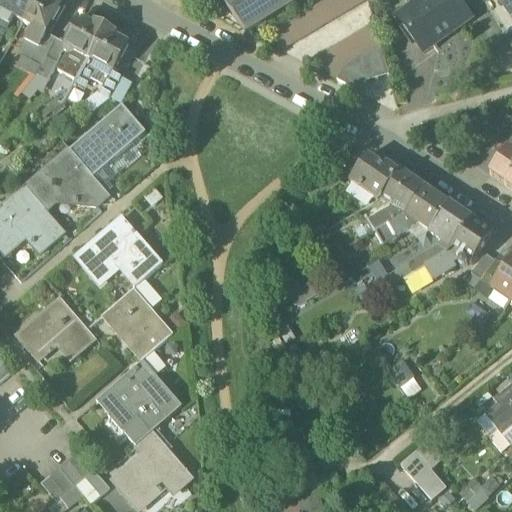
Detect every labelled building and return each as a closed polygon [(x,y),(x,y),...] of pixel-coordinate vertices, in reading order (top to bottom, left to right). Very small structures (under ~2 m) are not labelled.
[(0,9),(0,12),(1,13),(15,21),(23,25),(36,0),(5,0),(2,6),(0,9)] [(36,0),(23,25),(33,30),(47,38),(49,39),(65,9),(49,0),(36,0)] [(245,35),(300,0),(222,0),(219,2),(245,35)] [(331,0),(273,35),(283,52),(363,5),(359,0),(331,0)] [(383,0),(367,0),(370,8),(385,4),(383,0)] [(399,22),(423,56),(470,22),(454,0),(429,0),(416,9),(414,11),(416,13),(402,23),(401,21),(399,22)] [(416,9),(429,0),(414,0),(411,3),(416,9)] [(511,0),(495,0),(509,19),(511,16),(511,0)] [(0,23),(10,29),(15,21),(1,13),(0,14),(0,23)] [(70,58),(74,56),(88,63),(106,31),(95,26),(93,29),(79,21),(65,47),(64,49),(65,55),(68,57),(70,58)] [(0,47),(10,29),(0,23),(0,47)] [(317,60),(327,77),(380,46),(374,26),(317,60)] [(39,52),(47,38),(33,30),(25,44),(39,52)] [(116,37),(106,31),(88,63),(81,77),(91,83),(101,76),(109,80),(111,81),(113,76),(129,48),(115,40),(116,37)] [(41,70),(47,61),(57,43),(49,39),(47,38),(39,52),(25,44),(18,58),(22,60),(41,70)] [(65,47),(57,43),(47,61),(57,66),(61,58),(65,55),(64,49),(65,47)] [(337,83),(359,95),(365,84),(389,78),(382,53),(358,59),(342,72),(337,83)] [(70,58),(68,57),(58,74),(77,85),(81,77),(88,63),(74,56),(70,58)] [(37,79),(41,70),(22,60),(16,71),(36,81),(37,79)] [(47,84),(48,85),(57,66),(47,61),(41,70),(37,79),(47,84)] [(99,98),(109,104),(110,102),(122,81),(113,76),(111,81),(109,80),(99,98)] [(84,96),(91,83),(81,77),(77,85),(73,91),(84,96)] [(41,95),(47,84),(37,79),(36,81),(34,83),(31,89),(41,95)] [(133,87),(122,81),(110,102),(121,108),(133,87)] [(43,98),(48,85),(47,84),(41,95),(31,89),(34,83),(21,97),(30,106),(39,96),(43,98)] [(109,104),(99,98),(97,96),(84,107),(92,118),(109,104)] [(123,109),(70,155),(94,182),(139,143),(147,136),(123,109)] [(94,182),(108,199),(115,193),(109,187),(140,160),(137,156),(145,150),(139,143),(94,182)] [(506,188),(511,178),(511,145),(490,177),(506,188)] [(26,192),(47,216),(57,208),(58,202),(75,204),(74,210),(98,213),(104,208),(102,206),(107,202),(109,203),(111,202),(108,199),(94,182),(70,155),(69,154),(26,192)] [(381,203),(383,200),(382,199),(400,175),(386,166),(384,170),(368,159),(349,185),(378,205),(381,203)] [(307,192),(313,203),(343,184),(337,174),(307,192)] [(390,206),(392,210),(405,218),(424,190),(401,174),(400,175),(382,199),(383,200),(390,206)] [(424,190),(405,218),(419,228),(429,235),(448,207),(424,190)] [(66,238),(47,216),(26,192),(4,211),(7,215),(0,221),(0,251),(7,259),(25,243),(26,242),(23,238),(31,232),(37,239),(32,251),(40,260),(66,238)] [(154,192),(143,202),(153,213),(164,203),(154,192)] [(429,235),(442,244),(452,251),(472,223),(448,207),(429,235)] [(373,236),(405,218),(392,210),(379,218),(360,228),(367,240),(373,236)] [(381,250),(419,228),(405,218),(373,236),(381,250)] [(433,264),(424,270),(432,284),(433,285),(455,271),(452,267),(455,266),(459,259),(472,267),(493,237),(472,223),(452,251),(448,256),(433,265),(433,264)] [(127,279),(138,291),(146,285),(164,269),(125,224),(79,264),(100,288),(120,271),(117,268),(125,261),(132,269),(130,271),(133,275),(127,279)] [(25,243),(32,251),(37,239),(31,232),(23,238),(26,242),(25,243)] [(448,256),(452,251),(442,244),(439,250),(410,267),(414,275),(424,270),(433,264),(433,265),(448,256)] [(511,250),(506,247),(495,263),(505,270),(511,259),(511,250)] [(471,276),(481,283),(494,264),(485,257),(471,276)] [(494,293),(510,305),(511,302),(511,259),(505,270),(490,291),(494,293)] [(495,263),(494,264),(481,283),(481,284),(490,291),(505,270),(495,263)] [(411,296),(432,284),(424,270),(414,275),(403,282),(411,296)] [(474,293),(481,284),(481,283),(471,276),(464,286),(474,293)] [(490,291),(481,284),(474,293),(487,302),(494,293),(490,291)] [(138,291),(133,296),(151,316),(164,306),(146,285),(138,291)] [(287,293),(298,311),(306,306),(299,294),(295,288),(287,293)] [(504,314),(510,305),(494,293),(487,302),(504,314)] [(103,322),(142,367),(172,341),(151,316),(133,296),(103,322)] [(18,343),(39,367),(62,347),(75,362),(96,344),(88,335),(62,305),(18,343)] [(185,326),(177,316),(167,324),(176,334),(185,326)] [(0,387),(13,376),(5,367),(0,371),(0,387)] [(123,438),(124,438),(128,434),(140,448),(152,438),(181,413),(142,367),(141,368),(141,369),(128,380),(127,380),(126,381),(127,381),(115,391),(118,395),(105,407),(113,417),(109,422),(123,438)] [(141,368),(128,380),(141,369),(141,368)] [(97,407),(109,422),(113,417),(105,407),(118,395),(115,391),(127,381),(126,381),(97,407)] [(485,419),(498,435),(510,450),(511,448),(511,389),(494,403),(498,408),(485,419)] [(498,435),(485,419),(477,426),(490,441),(498,435)] [(137,451),(140,448),(128,434),(124,438),(136,452),(137,451)] [(279,441),(282,451),(305,444),(302,434),(279,441)] [(114,487),(136,511),(143,511),(168,491),(174,498),(192,484),(152,438),(140,448),(137,451),(144,460),(114,487)] [(282,451),(285,461),(308,454),(305,444),(282,451)] [(401,469),(416,486),(430,473),(443,463),(428,445),(401,469)] [(285,461),(289,471),(312,464),(308,454),(285,461)] [(79,456),(69,465),(84,484),(85,483),(94,476),(95,475),(79,456)] [(289,471),(292,481),(315,474),(312,464),(289,471)] [(69,465),(60,473),(75,491),(76,491),(84,484),(69,465)] [(60,473),(50,480),(66,499),(75,491),(60,473)] [(416,486),(432,504),(446,491),(430,473),(416,486)] [(292,481),(295,491),(318,484),(315,474),(292,481)] [(94,476),(85,483),(101,502),(110,494),(94,476)] [(60,504),(66,499),(50,480),(41,488),(56,507),(60,504)] [(491,480),(481,491),(490,500),(500,489),(491,480)] [(91,510),(101,502),(85,483),(84,484),(76,491),(84,502),(91,510)] [(295,491),(298,501),(316,496),(321,494),(318,484),(295,491)] [(66,499),(60,504),(67,511),(72,511),(84,502),(76,491),(75,491),(66,499)] [(478,511),(490,502),(482,493),(468,506),(473,511),(478,511)] [(301,511),(321,511),(316,496),(298,501),(301,511)] [(301,511),(298,501),(275,509),(276,511),(301,511)]
